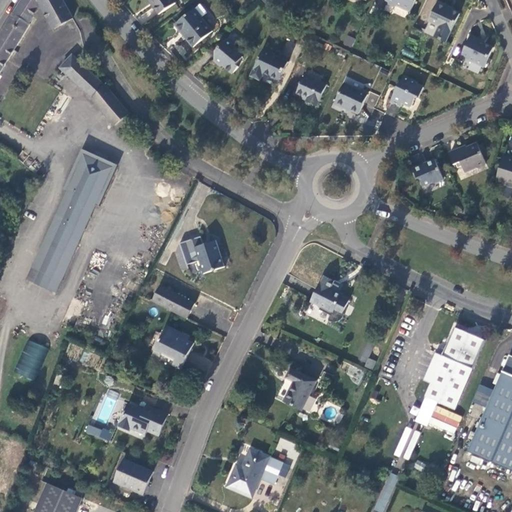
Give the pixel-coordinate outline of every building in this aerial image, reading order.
[(12,11),(0,30),(0,66),(17,40),(37,4),(51,29),(70,17),(61,0),(20,0),(14,10),(12,11)] [(173,0),(148,0),(159,15),(176,3),(173,0)] [(410,11),(415,0),(386,0),(389,1),(389,5),(394,7),(397,5),(410,11)] [(430,21),(452,30),(460,13),(448,7),(448,5),(439,1),(430,21)] [(213,30),(195,8),(177,23),(188,36),(186,37),(194,46),(213,30)] [(462,55),(485,65),(494,45),(480,39),(480,37),(472,34),(462,55)] [(352,47),(355,38),(347,35),(343,44),(352,47)] [(239,52),(225,40),(210,57),(210,62),(216,67),(219,67),(229,76),(236,69),(234,67),(242,58),(237,54),(239,52)] [(403,49),(401,54),(412,57),(414,52),(403,49)] [(286,62),(263,50),(251,75),(259,80),(262,74),(277,80),(286,62)] [(103,85),(102,83),(71,56),(59,68),(91,98),(103,85)] [(317,106),(328,84),(307,74),(297,93),(308,99),(307,101),(317,106)] [(419,82),(405,76),(401,85),(400,85),(392,102),(402,107),(404,103),(413,106),(418,97),(421,98),(426,87),(420,84),(420,85),(418,84),(419,82)] [(369,94),(345,83),(335,104),(345,109),(346,107),(361,113),(369,94)] [(126,113),(103,85),(91,98),(112,125),(126,113)] [(367,103),(373,106),(378,96),(371,93),(367,103)] [(465,145),(450,152),(455,164),(460,162),(465,171),(475,167),(478,168),(485,165),(486,161),(478,142),(466,146),(465,145)] [(109,165),(92,203),(95,204),(112,164),(78,149),(61,189),(63,191),(80,152),(94,159),(100,161),(109,165)] [(59,279),(92,203),(109,165),(100,161),(98,166),(92,163),(94,159),(80,152),(63,191),(61,196),(30,266),(59,279)] [(511,155),(505,153),(497,179),(507,182),(508,180),(511,181),(511,155)] [(445,179),(436,159),(415,168),(419,179),(422,179),(424,185),(433,181),(435,183),(445,179)] [(217,243),(205,245),(203,237),(181,241),(175,250),(179,266),(182,268),(187,267),(187,264),(197,261),(200,272),(208,272),(210,274),(213,274),(215,273),(216,271),(223,269),(217,243)] [(53,291),(59,279),(30,266),(24,279),(53,291)] [(313,287),(305,303),(327,315),(329,310),(337,314),(343,300),(338,297),(336,294),(331,292),(324,290),(326,285),(327,282),(319,278),(314,287),(313,287)] [(148,301),(182,318),(190,303),(157,284),(148,301)] [(329,310),(327,315),(334,318),(337,314),(329,310)] [(156,353),(171,362),(179,365),(190,343),(184,340),(176,336),(178,332),(164,326),(151,351),(156,353)] [(450,329),(442,346),(438,357),(425,385),(418,398),(448,412),(479,342),(450,329)] [(185,337),(178,332),(176,336),(184,340),(185,337)] [(14,373),(34,381),(48,348),(28,340),(14,373)] [(369,344),(362,341),(353,361),(361,365),(369,344)] [(438,357),(442,346),(438,345),(433,355),(438,357)] [(154,359),(156,353),(151,351),(148,356),(154,359)] [(191,353),(187,365),(208,371),(211,360),(191,353)] [(425,385),(438,357),(433,355),(429,353),(416,379),(425,385)] [(511,358),(505,355),(498,371),(497,375),(493,384),(489,392),(481,410),(462,452),(510,474),(511,468),(511,358)] [(373,369),(376,361),(367,358),(364,366),(373,369)] [(360,380),(364,371),(344,361),(340,369),(360,380)] [(179,365),(171,362),(169,366),(177,371),(179,365)] [(288,382),(279,403),(297,410),(311,382),(294,373),(294,375),(284,370),(281,379),(288,382)] [(481,410),(489,392),(485,389),(477,406),(481,410)] [(124,407),(115,427),(126,431),(127,429),(143,436),(144,435),(155,439),(164,420),(142,410),(141,413),(135,411),(124,407)] [(88,424),(85,433),(110,441),(113,432),(88,424)] [(337,443),(326,438),(321,450),(332,455),(337,443)] [(247,499),(257,480),(266,459),(245,449),(237,468),(233,467),(224,489),(247,499)] [(266,459),(257,480),(268,486),(278,465),(266,459)] [(152,475),(122,464),(113,487),(142,499),(152,475)] [(380,511),(383,511),(400,476),(390,472),(373,509),(380,511)] [(45,486),(33,511),(71,511),(77,499),(45,486)]
